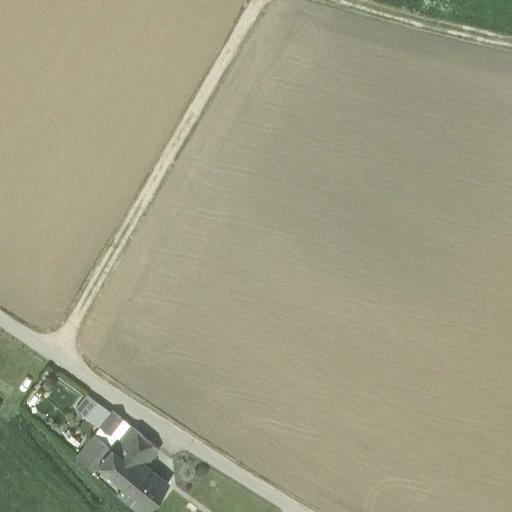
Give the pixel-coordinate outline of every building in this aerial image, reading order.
[(99,426),(110,435),(122,419),(112,411),(99,426)] [(111,448),(130,425),(122,419),(110,435),(99,426),(94,435),(111,448)] [(130,425),(111,448),(126,460),(135,450),(149,461),(159,449),(130,425)] [(97,464),(111,448),(94,435),(76,457),(92,470),(97,464)] [(126,460),(111,448),(97,464),(122,485),(117,491),(142,511),(145,511),(168,484),(145,466),(149,461),(135,450),(126,460)]
